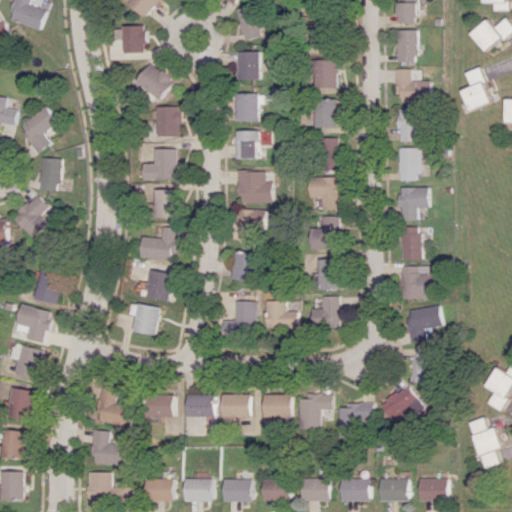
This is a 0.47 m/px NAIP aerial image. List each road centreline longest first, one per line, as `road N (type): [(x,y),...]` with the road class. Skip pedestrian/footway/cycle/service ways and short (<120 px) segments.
road 1 (residential): [(78,346),(187,362),(343,361),(357,372),(376,370),(382,354),(374,337),(369,0)]
road 2 (residential): [(58,511),(65,426),(104,218),(105,160),(80,0)]
road 3 (residential): [(187,362),(203,266),(206,167),(195,66),(214,37),(197,22),(175,30),(180,57),(195,66)]
